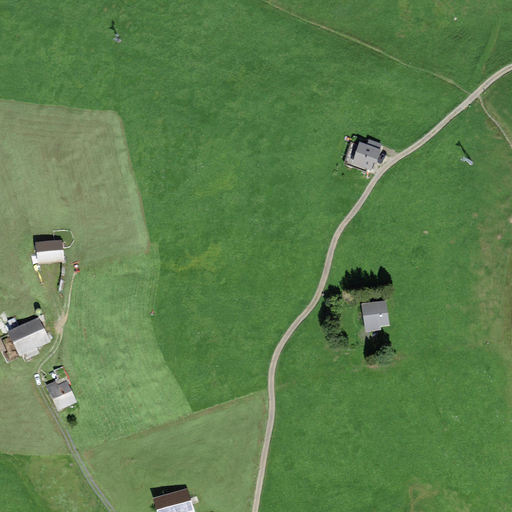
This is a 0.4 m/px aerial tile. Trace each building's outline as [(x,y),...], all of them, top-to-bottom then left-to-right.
[(360,143),(352,164),(371,171),(374,162),(376,163),(381,149),(380,149),(382,145),(369,140),(368,145),(360,143)] [(62,243),(37,246),(39,263),(64,260),(62,243)] [(387,300),(361,304),(364,332),(381,330),(380,326),(390,325),(387,300)] [(40,318),(9,331),(20,356),(51,343),(40,318)] [(55,382),(46,386),(58,411),(75,402),(66,382),(57,386),(55,382)] [(194,511),(187,488),(153,498),(157,511),(194,511)]
